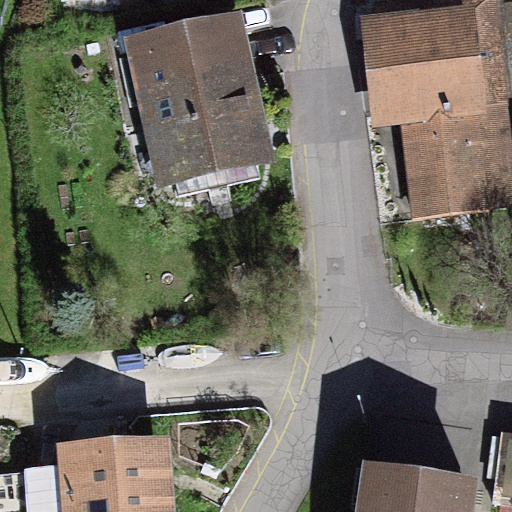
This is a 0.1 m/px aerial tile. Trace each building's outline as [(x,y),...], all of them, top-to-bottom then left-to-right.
[(420,219),(480,212),(479,202),(511,198),(490,0),(454,0),(375,8),(388,115),(409,113),(420,219)] [(228,38),(122,61),(131,105),(153,100),(175,198),(259,180),(228,38)] [(511,441),(501,440),(493,504),(511,506),(511,441)] [(74,511),(160,511),(156,454),(71,461),(74,511)] [(361,511),(464,511),(468,490),(371,475),(366,511),(361,511)]
